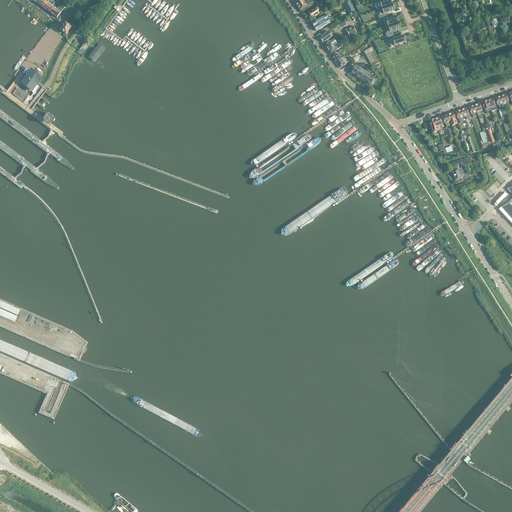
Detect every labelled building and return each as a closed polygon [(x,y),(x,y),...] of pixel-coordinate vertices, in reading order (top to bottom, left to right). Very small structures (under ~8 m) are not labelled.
[(46,10),(53,0),(49,0),(48,3),(46,1),(42,7),(46,10)] [(52,6),(56,1),(55,0),(53,0),(46,10),(50,13),(54,8),(52,6)] [(343,4),(350,16),(355,13),(348,0),(343,4)] [(381,8),(392,4),(390,0),(383,0),(381,1),(381,0),(374,0),(375,4),(379,2),(381,8)] [(300,11),(307,6),(304,2),(297,7),(300,11)] [(59,11),(63,6),(61,4),(57,9),(54,8),(50,13),(57,18),(61,13),(59,11)] [(394,11),(392,4),(381,8),(383,14),(379,15),(380,19),(387,16),(386,13),(394,11)] [(319,14),(317,12),(318,12),(318,11),(317,11),(315,9),(309,13),(312,18),(319,14)] [(325,16),(313,22),(315,26),(319,24),(318,24),(320,23),(320,24),(321,23),(327,20),(325,16)] [(387,26),(398,22),(396,16),(388,19),(387,16),(380,19),(381,22),(385,20),(387,26)] [(320,24),(319,25),(316,26),(318,30),(329,24),(327,20),(321,23),(320,24)] [(346,25),(344,20),(337,24),(339,28),(346,25)] [(400,29),(398,22),(387,26),(389,32),(385,34),(386,37),(393,34),(392,32),(400,29)] [(66,34),(71,28),(72,27),(72,26),(70,25),(69,26),(65,23),(60,30),(66,34)] [(356,33),(352,26),(346,30),(349,37),(356,33)] [(281,32),(267,40),(266,41),(266,42),(267,42),(267,43),(268,43),(282,35),(283,33),(281,32)] [(323,43),(332,37),(328,32),(319,38),(323,43)] [(394,46),(405,42),(403,36),(395,38),(393,34),(386,37),(388,41),(392,40),(394,46)] [(334,45),(331,41),(324,45),(327,50),(334,45)] [(88,57),(94,62),(106,47),(100,42),(95,48),(94,49),(88,57)] [(330,54),(342,47),(339,42),(334,45),(327,50),(330,54)] [(76,52),(81,56),(85,51),(83,49),(85,46),(82,43),(77,49),(78,50),(76,52)] [(265,45),(258,51),(257,53),(260,53),(267,47),(267,46),(267,45),(267,44),(266,44),(265,45)] [(234,61),(251,51),(252,51),(252,50),(253,49),(253,48),(252,47),(251,46),(250,46),(249,46),(232,58),(231,58),(231,59),(231,60),(232,61),(233,61),(234,61)] [(372,53),(373,52),(371,48),(364,52),(366,56),(372,53)] [(252,51),(234,63),(233,63),(233,64),(233,65),(232,65),(233,65),(233,66),(233,67),(234,67),(235,67),(236,67),(236,66),(255,55),(256,54),(256,53),(256,52),(256,51),(257,51),(256,51),(255,50),(254,50),(253,50),(253,51),(252,51)] [(275,52),(248,71),(246,76),(250,75),(277,57),(278,57),(278,56),(279,56),(279,55),(279,54),(279,53),(278,52),(277,52),(276,52),(275,52)] [(341,59),(336,53),(331,56),(331,57),(335,62),(337,61),(337,62),(339,61),(339,60),(341,59)] [(257,54),(240,65),(239,67),(242,68),(259,58),(259,57),(260,57),(260,56),(260,55),(259,54),(258,54),(257,54)] [(266,74),(287,60),(288,60),(288,59),(289,59),(289,58),(290,57),(290,56),(290,55),(289,55),(288,55),(287,55),(286,55),(285,55),(285,56),(264,70),(264,71),(263,71),(263,72),(263,73),(264,73),(264,74),(265,74),(266,74)] [(259,58),(241,69),(240,72),(243,72),(261,61),(262,60),(262,59),(261,59),(261,58),(260,58),(259,58)] [(345,65),(341,60),(341,59),(339,60),(339,61),(337,62),(337,61),(335,62),(339,69),(340,68),(345,65)] [(264,82),(264,81),(290,65),(290,64),(291,64),(292,63),(292,62),(293,61),(293,60),(292,60),(291,60),(290,60),(289,60),(288,60),(287,61),(262,77),(262,78),(261,78),(261,79),(261,80),(262,81),(263,81),(263,82),(264,82)] [(290,65),(271,78),(271,79),(271,80),(271,81),(272,81),(273,81),(292,69),(292,68),(293,68),(293,67),(293,66),(292,65),(291,65),(290,65)] [(359,79),(364,72),(355,66),(350,73),(359,79)] [(23,85),(24,84),(26,81),(27,81),(32,73),(36,76),(41,79),(37,85),(38,85),(38,84),(43,77),(31,68),(20,83),(23,85)] [(273,88),(273,87),(294,73),(294,70),(291,70),(271,83),(270,84),(270,85),(270,86),(270,87),(271,87),(271,88),(272,88),(273,88)] [(241,90),(263,76),(263,75),(264,75),(264,74),(263,74),(263,73),(262,73),(262,72),(261,72),(261,73),(260,73),(239,87),(238,90),(241,90)] [(364,83),(369,75),(364,72),(359,79),(364,83)] [(370,86),(374,79),(369,75),(364,83),(370,86)] [(27,97),(29,95),(26,93),(29,90),(32,92),(34,90),(36,87),(37,85),(41,79),(36,76),(30,83),(27,81),(26,81),(24,84),(23,85),(27,88),(27,89),(25,92),(18,87),(17,88),(14,92),(13,94),(13,93),(13,94),(24,102),(28,97),(27,97)] [(290,77),(276,87),(275,90),(278,90),(292,80),(292,79),(293,79),(293,78),(292,78),(292,77),(291,77),(290,77)] [(292,81),(275,92),(275,93),(275,94),(276,95),(277,95),(295,84),(295,83),(295,82),(295,81),(294,81),(293,81),(292,81)] [(26,93),(16,86),(13,84),(12,85),(12,86),(15,88),(33,101),(36,104),(37,105),(37,104),(39,106),(41,108),(41,107),(43,109),(44,109),(45,108),(45,107),(43,106),(42,106),(42,105),(40,104),(31,96),(30,96),(29,96),(29,95),(26,93)] [(28,97),(24,103),(28,106),(30,104),(29,104),(28,103),(28,102),(28,101),(29,101),(29,100),(30,100),(31,100),(32,101),(34,99),(33,98),(32,97),(32,96),(33,96),(33,95),(34,95),(34,94),(35,95),(36,95),(38,93),(37,93),(37,92),(37,91),(37,90),(37,89),(38,89),(39,89),(40,89),(41,90),(43,87),(38,84),(38,85),(37,85),(36,87),(34,90),(32,92),(33,93),(31,96),(29,96),(29,95),(28,97)] [(28,106),(24,103),(12,94),(10,93),(7,91),(0,85),(0,92),(7,97),(41,123),(42,122),(48,127),(49,127),(49,128),(48,128),(50,130),(51,130),(51,129),(52,129),(58,134),(58,135),(60,137),(62,135),(63,133),(50,123),(49,123),(47,123),(46,122),(45,121),(45,119),(40,115),(33,110),(32,109),(28,106)] [(37,85),(36,87),(45,93),(47,95),(49,96),(52,98),(53,98),(56,93),(59,90),(57,89),(52,96),(47,91),(46,91),(45,90),(38,85),(37,85)] [(321,89),(320,86),(303,97),(305,100),(321,89)] [(35,108),(34,107),(12,91),(9,89),(8,89),(7,91),(10,93),(12,94),(24,103),(28,106),(32,109),(33,110),(40,115),(41,114),(41,113),(38,111),(36,109),(36,110),(34,108),(35,108)] [(322,89),(304,101),(304,102),(304,103),(304,104),(304,105),(305,105),(306,105),(307,105),(324,93),(325,92),(325,91),(324,90),(323,89),(322,89)] [(43,97),(42,96),(34,90),(32,92),(33,93),(41,99),(43,100),(44,101),(45,102),(48,103),(49,103),(49,102),(47,100),(45,98),(44,98),(43,97)] [(303,113),(304,113),(329,96),(330,95),(330,94),(330,93),(330,92),(329,92),(328,91),(327,91),(327,92),(302,109),(301,109),(301,110),(301,111),(302,112),(303,113)] [(507,116),(505,108),(505,107),(507,106),(509,105),(508,102),(509,102),(507,94),(501,96),(505,107),(500,108),(500,109),(499,110),(502,118),(507,116)] [(312,113),(313,113),(332,100),(333,99),(333,98),(334,98),(334,97),(334,96),(333,96),(332,96),(331,96),(330,96),(329,96),(310,109),(309,109),(309,110),(309,111),(309,112),(310,112),(310,113),(311,113),(312,113)] [(505,107),(501,96),(495,98),(498,105),(499,105),(500,108),(505,107)] [(496,106),(494,100),(493,99),(488,101),(490,108),(492,107),(494,111),(496,110),(495,107),(496,106)] [(315,118),(316,118),(336,104),(338,100),(333,100),(313,114),(312,115),(312,116),(313,116),(313,117),(314,117),(314,118),(315,118)] [(490,108),(488,101),(482,103),(485,110),(486,110),(487,113),(489,112),(488,109),(490,108)] [(483,111),(480,103),(474,105),(477,113),(479,112),(480,115),(483,114),(482,111),(483,111)] [(477,113),(474,105),(469,107),(471,115),(473,114),(474,117),(476,117),(475,113),(477,113)] [(335,107),(318,117),(318,118),(318,119),(319,121),(320,121),(321,121),(337,110),(338,109),(338,108),(338,107),(337,107),(337,106),(336,106),(335,106),(335,107)] [(469,115),(467,108),(461,110),(464,117),(466,117),(467,120),(470,119),(468,116),(469,115)] [(0,117),(9,124),(36,145),(37,144),(45,150),(45,151),(45,152),(47,153),(48,153),(57,159),(56,160),(58,161),(62,156),(49,146),(49,147),(42,142),(41,142),(42,141),(40,139),(40,140),(39,140),(32,135),(33,134),(0,109),(0,117)] [(330,123),(343,114),(341,110),(328,119),(326,123),(330,123)] [(464,117),(461,110),(456,112),(458,119),(459,119),(460,122),(463,121),(462,118),(464,117)] [(327,131),(328,131),(349,116),(350,115),(350,114),(350,113),(350,112),(349,112),(349,111),(348,111),(347,111),(346,112),(326,127),(325,127),(325,128),(325,129),(325,130),(326,130),(326,131),(327,131)] [(47,116),(45,119),(45,121),(46,122),(47,123),(49,123),(50,123),(52,120),(54,121),(55,120),(53,118),(53,117),(49,113),(48,114),(47,114),(46,115),(47,116)] [(456,120),(454,113),(448,115),(450,122),(453,121),(454,124),(456,124),(455,120),(456,120)] [(450,122),(448,115),(442,117),(445,124),(446,123),(447,127),(449,126),(448,123),(450,122)] [(443,125),(440,117),(435,119),(437,127),(439,126),(441,129),(443,128),(442,125),(443,125)] [(331,135),(349,122),(350,122),(350,121),(350,120),(350,119),(350,118),(349,118),(348,118),(347,118),(328,131),(328,132),(328,133),(328,134),(329,134),(329,135),(330,135),(331,135)] [(437,127),(435,119),(429,121),(432,128),(433,128),(434,131),(436,130),(435,127),(437,127)] [(336,139),(336,138),(354,125),(355,125),(355,124),(355,123),(355,122),(355,121),(354,121),(354,120),(353,120),(352,120),(351,120),(351,121),(333,134),(333,135),(332,135),(332,136),(332,137),(332,138),(332,139),(333,139),(334,139),(335,139),(336,139)] [(333,147),(358,128),(359,128),(359,127),(359,126),(359,125),(359,124),(358,124),(357,124),(356,124),(355,124),(331,144),(330,145),(330,146),(331,146),(331,147),(332,147),(333,147)] [(346,144),(358,136),(358,135),(358,134),(358,133),(357,132),(356,132),(345,140),(344,140),(344,141),(343,141),(343,142),(344,143),(344,144),(345,144),(346,144)] [(488,147),(483,132),(480,133),(482,140),(480,141),(483,148),(488,147)] [(33,167),(25,160),(25,159),(0,140),(0,148),(14,159),(14,158),(21,164),(21,165),(23,166),(24,165),(24,166),(31,171),(30,172),(43,181),(47,176),(45,174),(45,175),(37,169),(36,169),(36,168),(37,168),(34,166),(34,167),(33,167)] [(360,144),(351,151),(351,152),(351,153),(352,154),(353,154),(353,153),(362,146),(363,146),(363,145),(363,144),(363,143),(362,143),(361,143),(361,144),(360,144)] [(353,156),(354,158),(355,157),(357,157),(358,156),(359,156),(359,155),(360,154),(361,154),(362,153),(363,152),(363,151),(364,150),(365,149),(365,148),(366,147),(366,146),(365,146),(364,147),(363,147),(362,148),(361,148),(360,149),(359,149),(358,150),(357,151),(356,151),(356,152),(355,153),(354,154),(354,155),(353,156)] [(358,162),(359,161),(373,152),(373,151),(374,151),(374,150),(374,149),(375,149),(375,148),(374,147),(373,147),(372,147),(371,147),(356,158),(356,159),(355,159),(355,160),(356,161),(357,162),(358,162)] [(360,167),(361,167),(379,155),(379,154),(379,153),(379,152),(379,151),(378,151),(377,150),(376,150),(358,162),(358,163),(358,164),(358,165),(358,166),(359,166),(359,167),(360,167)] [(364,166),(366,169),(380,160),(378,156),(364,166)] [(471,164),(469,157),(459,160),(461,167),(471,164)] [(361,178),(385,163),(386,163),(386,162),(386,161),(386,160),(385,159),(384,159),(383,159),(382,159),(359,174),(359,175),(359,176),(359,177),(360,177),(360,178),(361,178)] [(361,185),(361,184),(387,168),(388,167),(388,166),(388,165),(388,164),(387,164),(386,164),(385,164),(359,180),(358,181),(358,182),(358,183),(358,184),(359,184),(359,185),(360,185),(361,185)] [(6,171),(0,166),(0,172),(21,189),(23,187),(24,185),(22,183),(21,184),(15,179),(14,178),(15,178),(13,176),(12,176),(5,171),(6,171)] [(365,191),(394,172),(394,171),(394,170),(393,170),(393,169),(392,168),(391,168),(390,168),(363,187),(362,187),(362,188),(362,189),(362,190),(362,191),(363,191),(364,191),(364,192),(365,191)] [(465,176),(461,168),(458,170),(458,169),(456,170),(455,169),(453,170),(453,171),(452,171),(456,181),(461,179),(461,178),(465,176)] [(376,189),(392,177),(393,177),(393,176),(392,175),(391,174),(390,175),(374,186),(373,186),(373,187),(373,188),(372,188),(372,189),(373,189),(374,189),(375,189),(376,189)] [(394,182),(395,181),(395,180),(395,179),(395,178),(394,178),(393,178),(393,177),(393,178),(392,178),(372,193),(371,193),(371,194),(371,195),(371,196),(372,196),(373,196),(374,196),(394,182)] [(395,181),(379,193),(379,194),(379,195),(379,196),(380,196),(381,196),(382,196),(398,185),(399,181),(395,181)] [(511,185),(508,190),(511,194),(511,197),(501,208),(511,219),(511,232),(511,233),(511,185)] [(394,188),(382,197),(382,198),(382,199),(382,200),(383,200),(384,200),(396,191),(397,191),(397,190),(397,189),(397,188),(396,188),(395,188),(394,188)] [(400,189),(381,203),(384,207),(403,193),(403,192),(404,192),(404,191),(404,190),(403,190),(403,189),(402,189),(401,189),(400,189)] [(403,193),(386,206),(385,207),(385,208),(385,209),(385,210),(386,210),(387,210),(388,210),(406,197),(407,196),(407,195),(407,194),(406,194),(406,193),(405,193),(404,193),(403,193)] [(387,219),(411,200),(411,199),(411,198),(411,197),(410,197),(410,196),(409,196),(408,196),(407,196),(407,197),(385,215),(384,215),(384,216),(384,217),(384,218),(384,219),(385,219),(386,219),(387,219)] [(400,220),(400,221),(403,219),(405,218),(408,217),(410,215),(413,214),(415,212),(417,210),(418,210),(417,209),(417,208),(416,207),(415,207),(413,208),(411,209),(409,210),(407,212),(405,213),(403,214),(401,216),(399,217),(399,218),(398,218),(399,219),(399,220),(400,220)] [(397,229),(420,215),(421,215),(421,214),(422,214),(422,213),(422,212),(421,211),(420,211),(420,210),(419,210),(418,210),(418,211),(417,211),(395,225),(394,225),(394,226),(394,227),(394,228),(394,229),(395,229),(396,229),(397,229)] [(403,231),(422,220),(422,219),(423,219),(423,218),(422,218),(422,217),(421,216),(420,216),(420,217),(402,228),(401,228),(401,229),(400,229),(400,230),(401,230),(401,231),(402,231),(403,231)] [(406,235),(425,224),(426,223),(426,222),(426,221),(425,221),(425,220),(424,220),(423,220),(404,231),(404,232),(404,233),(404,234),(404,235),(405,235),(406,235)] [(411,238),(428,228),(429,227),(429,226),(429,225),(428,225),(428,224),(427,224),(426,224),(425,224),(408,235),(408,236),(408,237),(408,238),(409,238),(410,238),(411,238)] [(430,232),(428,228),(411,239),(413,243),(430,232)] [(431,234),(413,246),(413,247),(412,247),(412,248),(412,249),(413,250),(414,251),(415,251),(416,251),(434,238),(434,237),(435,237),(435,236),(435,235),(434,235),(434,234),(433,234),(432,233),(431,234)] [(417,264),(439,247),(439,246),(440,246),(440,245),(440,244),(439,243),(438,242),(437,242),(436,243),(415,260),(414,261),(414,262),(414,263),(415,263),(415,264),(416,264),(417,264)] [(419,269),(420,269),(442,251),(442,250),(443,250),(443,249),(443,248),(442,247),(441,247),(441,246),(440,246),(440,247),(439,247),(418,265),(418,266),(417,266),(417,267),(418,268),(419,268),(419,269)] [(422,273),(423,273),(445,254),(446,253),(446,252),(446,251),(445,251),(445,250),(444,250),(443,250),(443,251),(421,269),(420,270),(419,271),(419,272),(420,272),(420,273),(421,273),(421,274),(422,274),(422,273)] [(443,257),(427,273),(427,274),(427,275),(428,275),(429,276),(429,275),(430,275),(446,260),(446,259),(447,259),(447,258),(446,258),(446,257),(445,257),(444,257),(443,257)] [(435,278),(450,264),(450,263),(450,262),(450,261),(449,261),(449,260),(448,260),(447,261),(432,275),(432,276),(432,277),(433,278),(434,278),(435,278)] [(439,281),(452,270),(449,267),(437,277),(437,278),(436,278),(436,279),(437,280),(437,281),(438,281),(439,281)] [(440,294),(442,297),(463,284),(462,280),(440,294)] [(0,326),(70,357),(70,356),(74,358),(74,359),(79,362),(88,342),(73,331),(0,298),(0,326)] [(0,373),(47,394),(38,413),(54,420),(56,414),(60,406),(70,384),(64,381),(61,389),(60,391),(53,407),(50,414),(45,411),(48,405),(52,397),(55,388),(57,387),(60,380),(45,373),(10,358),(0,353),(0,373)] [(115,498),(129,510),(130,510),(131,510),(132,510),(133,510),(133,509),(133,508),(132,507),(117,495),(116,495),(116,496),(115,496),(115,497),(115,498)]
